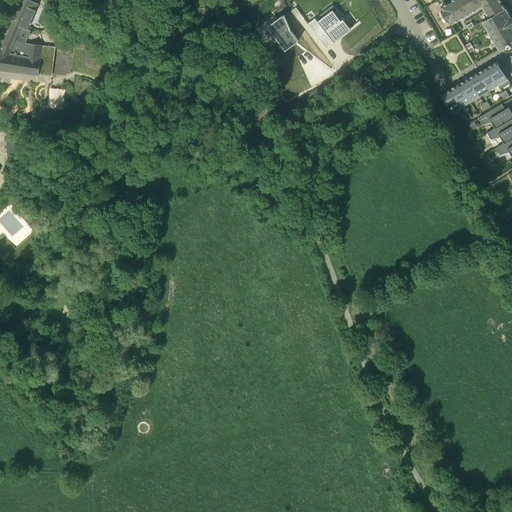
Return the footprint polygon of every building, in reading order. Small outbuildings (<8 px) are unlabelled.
[(41,60),(43,44),(30,44),(25,42),(31,30),(28,29),(39,4),(30,0),(22,0),(0,51),(0,69),(39,75),(41,60)] [(499,49),(509,43),(508,42),(511,39),(511,18),(506,8),(505,7),(505,8),(500,0),(446,0),(442,3),(439,4),(442,9),(438,11),(444,20),(448,18),(451,23),(460,17),(481,5),(488,16),(481,20),(486,27),(499,49)] [(296,7),(291,11),(298,20),(303,17),(296,7)] [(308,22),(326,47),(351,29),(336,10),(320,22),(316,16),(308,22)] [(286,50),(298,40),(290,30),(284,15),(281,16),(268,26),(269,27),(273,32),(279,39),(286,50)] [(509,78),(498,59),(488,65),(499,84),(509,78)] [(490,89),(499,84),(488,65),(479,70),(490,89)] [(490,89),(479,70),(469,76),(480,94),(490,89)] [(460,81),(471,100),(480,94),(469,76),(460,81)] [(451,87),(461,105),(471,100),(460,81),(451,87)] [(451,87),(441,92),(451,111),(461,105),(451,87)] [(511,117),(511,110),(509,105),(504,108),(501,103),(479,116),(482,123),(492,120),(495,127),(511,119),(511,117)] [(64,110),(45,108),(43,124),(62,126),(64,110)] [(511,121),(511,119),(495,127),(487,131),(491,138),(501,136),(504,142),(511,137),(511,121)] [(474,122),(469,125),(472,131),(477,127),(474,122)] [(21,158),(20,137),(7,138),(8,158),(21,158)] [(511,137),(504,142),(496,147),(500,153),(509,151),(511,155),(511,137)] [(481,158),(484,164),(490,160),(487,155),(481,158)] [(13,180),(7,186),(14,194),(21,188),(13,180)]
